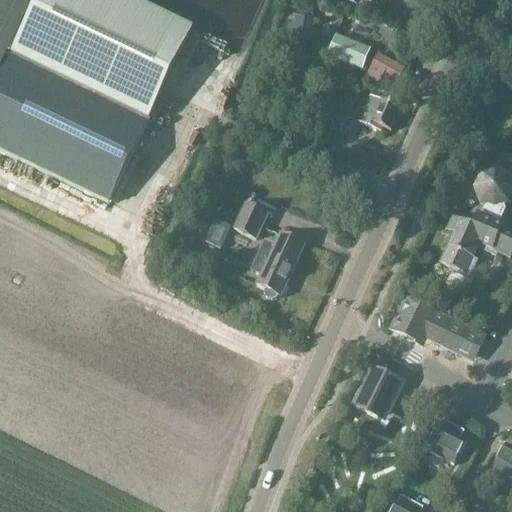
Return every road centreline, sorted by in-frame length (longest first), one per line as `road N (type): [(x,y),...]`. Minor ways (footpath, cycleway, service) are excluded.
road 1 (unknown): [(398,174),(216,105),(194,111),(126,240),(129,280),(145,303),(308,378)]
road 2 (unclassified): [(255,511),(474,0)]
